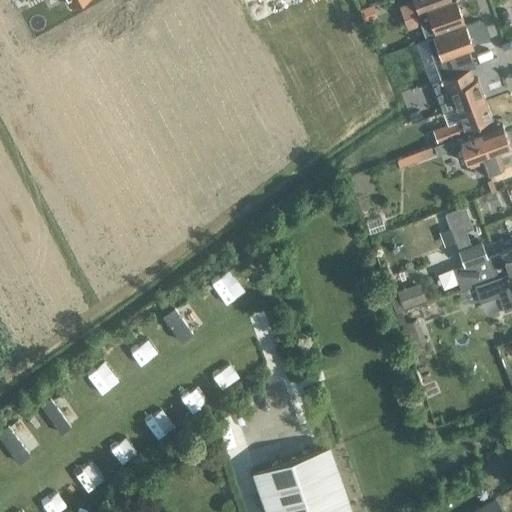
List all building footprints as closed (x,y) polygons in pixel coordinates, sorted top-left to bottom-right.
[(400,7),(407,24),(420,20),(422,24),(431,21),(434,31),(430,33),(431,37),(436,36),(465,25),(455,0),(453,0),(452,1),(451,0),(412,0),(414,2),(400,7)] [(465,25),(436,36),(439,44),(430,47),(435,60),(443,57),(443,58),(473,47),(465,25)] [(470,68),(432,82),(443,112),(456,107),(470,102),(473,107),(487,102),(478,78),(474,80),(470,68)] [(433,130),(438,143),(470,131),(468,126),(492,117),(487,102),(473,107),(470,102),(456,107),(460,120),(433,130)] [(510,148),(501,124),(471,135),(470,131),(438,143),(396,158),(400,167),(459,145),(462,151),(460,154),(462,161),(466,162),(466,164),(471,162),(476,176),(503,166),(498,152),(510,148)] [(485,280),(511,270),(511,247),(501,251),(505,261),(490,267),(481,242),(459,250),(464,265),(476,261),(483,281),(485,280)] [(511,270),(485,280),(488,279),(492,289),(511,282),(511,270)] [(485,280),(483,281),(475,283),(479,299),(490,295),(485,280)] [(413,319),(400,324),(410,349),(422,344),(413,319)] [(505,368),(511,365),(511,348),(509,341),(497,345),(505,368)] [(267,511),(352,511),(329,444),(253,470),(267,511)] [(477,468),(494,496),(511,485),(511,461),(505,450),(477,468)] [(503,511),(494,496),(468,511),(503,511)]
